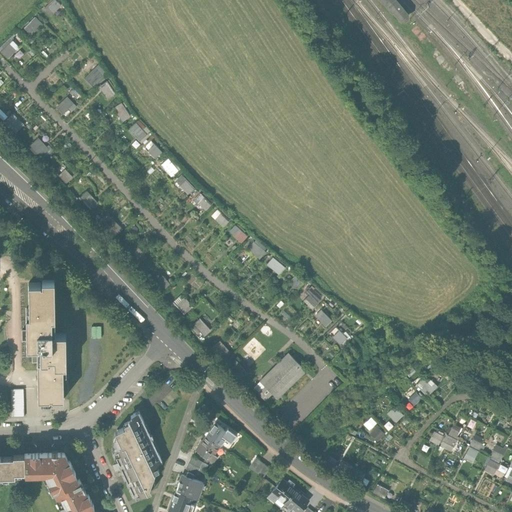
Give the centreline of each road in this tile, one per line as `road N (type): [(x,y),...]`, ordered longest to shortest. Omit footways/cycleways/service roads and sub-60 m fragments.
road 1 (tertiary): [(168,339),(294,460),(378,511)]
road 2 (residential): [(168,339),(82,426)]
road 3 (tertiary): [(84,252),(168,339)]
